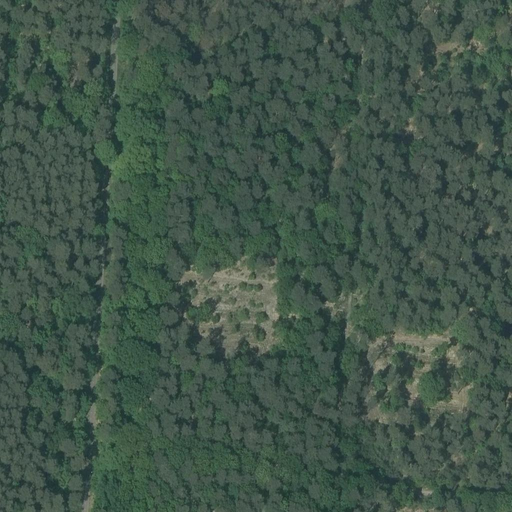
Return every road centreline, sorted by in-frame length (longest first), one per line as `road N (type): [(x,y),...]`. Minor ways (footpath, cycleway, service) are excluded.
road 1 (track): [(138,453),(157,80),(166,69),(403,10),(414,0)]
road 2 (track): [(333,483),(362,19)]
road 3 (track): [(138,453),(333,483)]
road 4 (track): [(333,483),(511,502)]
